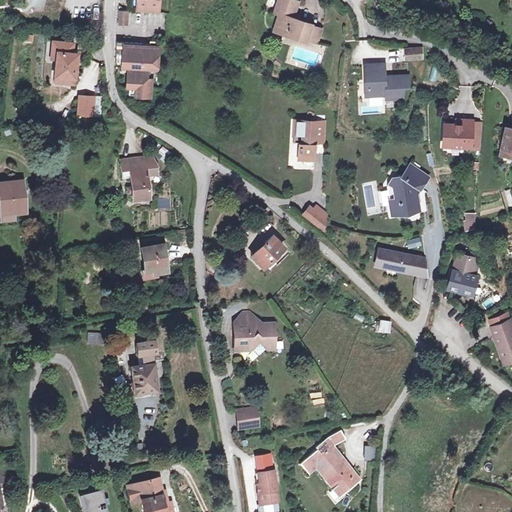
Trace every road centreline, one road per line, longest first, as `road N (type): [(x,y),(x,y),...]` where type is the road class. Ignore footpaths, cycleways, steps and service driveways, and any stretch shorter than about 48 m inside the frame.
road 1 (residential): [(200,156),(313,238),(418,342),(421,356),(389,416),(382,511)]
road 2 (residential): [(200,156),(201,305),(234,511)]
road 3 (residential): [(111,0),(119,103),(200,156)]
road 4 (residential): [(355,0),(365,28),(421,40),(475,74)]
